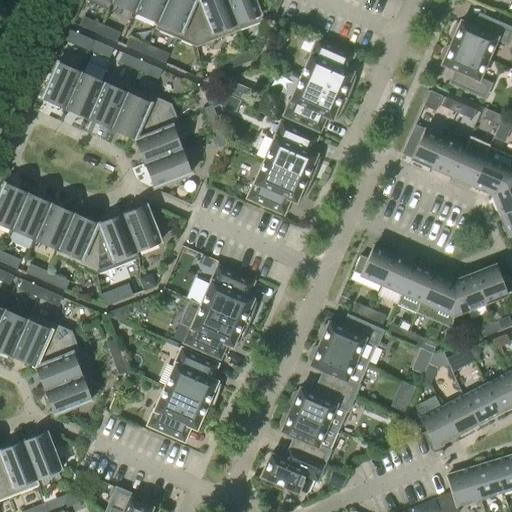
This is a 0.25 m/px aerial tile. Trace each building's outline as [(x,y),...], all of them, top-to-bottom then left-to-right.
[(110,3),(111,0),(84,0),(107,10),(110,3)] [(139,0),(111,0),(110,3),(133,13),(139,0)] [(166,0),(139,0),(133,13),(157,22),(166,0)] [(166,0),(157,22),(154,29),(195,47),(196,0),(166,0)] [(196,0),(195,47),(238,31),(225,0),(196,0)] [(225,0),(238,31),(262,22),(253,0),(225,0)] [(97,34),(101,25),(82,16),(78,26),(97,34)] [(458,24),(453,26),(449,35),(451,40),(450,43),(487,59),(496,38),(507,43),(511,32),(511,29),(489,19),(483,32),(459,21),(458,24)] [(119,33),(101,25),(97,34),(115,42),(119,33)] [(89,50),(93,40),(75,33),(71,42),(89,50)] [(143,54),(147,45),(128,37),(124,46),(143,54)] [(299,78),(347,98),(351,90),(353,83),(355,75),(354,75),(351,74),(351,72),(346,70),(352,55),(316,39),(299,78)] [(93,40),(89,50),(108,58),(112,49),(93,40)] [(487,59),(450,43),(449,46),(444,48),(440,56),(442,62),(441,64),(464,75),(459,87),(484,98),(489,84),(478,79),(487,59)] [(168,54),(147,45),(143,54),(164,63),(168,54)] [(252,50),(233,57),(237,66),(255,59),(256,58),(252,50)] [(135,70),(139,61),(121,53),(117,62),(135,70)] [(237,66),(233,57),(215,64),(218,74),(237,66)] [(161,70),(139,61),(135,70),(157,79),(161,70)] [(63,110),(79,74),(55,63),(39,100),(63,110)] [(79,74),(63,110),(86,120),(102,84),(79,74)] [(219,81),(222,91),(229,94),(234,83),(232,82),(230,77),(219,81)] [(347,98),(299,78),(282,116),(319,132),(325,117),(330,120),(331,118),(334,119),(334,120),(335,120),(340,113),(343,107),(347,98)] [(102,84),(86,120),(110,130),(125,94),(102,84)] [(128,87),(125,94),(110,130),(133,140),(170,105),(128,87)] [(430,91),(423,106),(436,111),(442,96),(430,91)] [(227,94),(222,105),(235,111),(240,99),(227,94)] [(456,113),(460,104),(444,97),(440,107),(456,113)] [(475,111),(460,104),(456,113),(471,120),(475,111)] [(178,125),(170,105),(133,140),(143,164),(180,150),(171,128),(178,125)] [(209,129),(219,125),(211,106),(201,109),(209,129)] [(498,125),(502,116),(485,109),(481,118),(498,125)] [(511,120),(502,116),(498,125),(511,131),(511,120)] [(263,160),(311,181),(314,172),(317,166),(319,157),(318,157),(317,158),(315,156),(315,155),(310,152),(316,138),(280,122),(263,160)] [(219,125),(209,129),(217,149),(226,145),(219,125)] [(432,168),(444,139),(424,130),(411,159),(432,168)] [(444,139),(432,168),(451,177),(468,139),(449,130),(445,139),(444,139)] [(469,136),(468,139),(451,177),(471,185),(488,147),(489,145),(469,136)] [(511,157),(488,147),(471,185),(491,194),(511,173),(511,157)] [(189,174),(180,150),(143,164),(153,188),(189,174)] [(311,181),(263,160),(246,198),(283,214),(289,200),(294,202),(295,200),(298,201),(298,202),(299,203),(304,195),(307,190),(311,181)] [(511,173),(491,194),(499,214),(511,209),(511,173)] [(0,226),(11,231),(27,195),(3,185),(0,191),(0,226)] [(50,205),(27,195),(11,231),(35,241),(50,205)] [(50,205),(35,241),(57,251),(73,214),(50,205)] [(121,215),(136,252),(160,242),(145,206),(121,215)] [(511,209),(499,214),(507,235),(511,233),(511,209)] [(73,214),(57,251),(58,251),(55,258),(96,275),(97,225),(73,214)] [(121,215),(97,225),(96,275),(138,259),(136,252),(121,215)] [(381,284),(393,255),(373,246),(367,258),(359,255),(352,272),(381,284)] [(20,262),(2,254),(0,257),(0,263),(16,271),(20,262)] [(209,268),(213,259),(202,255),(199,263),(209,268)] [(413,264),(393,255),(381,284),(400,293),(413,264)] [(400,293),(401,293),(396,304),(415,313),(433,272),(413,264),(400,293)] [(473,273),(484,303),(511,292),(511,288),(507,275),(499,278),(494,265),(473,273)] [(43,282),(47,273),(29,266),(26,275),(43,282)] [(200,305),(247,325),(251,317),(253,310),(256,302),(254,302),(251,301),(252,299),(247,297),(253,282),(217,266),(200,305)] [(0,272),(0,282),(9,287),(13,278),(0,272)] [(453,281),(433,272),(415,313),(449,328),(452,322),(451,318),(452,316),(453,281)] [(69,282),(47,273),(43,282),(65,292),(69,282)] [(453,281),(452,316),(484,303),(473,273),(453,281)] [(152,275),(136,281),(141,293),(156,286),(156,285),(152,275)] [(36,298),(40,289),(22,282),(19,291),(36,298)] [(104,302),(133,293),(130,283),(101,291),(104,302)] [(40,289),(36,298),(58,308),(62,299),(40,289)] [(247,325),(200,305),(189,300),(178,323),(189,328),(183,343),(219,359),(226,344),(231,347),(232,345),(235,346),(234,347),(235,347),(240,340),(243,334),(247,325)] [(366,318),(370,309),(354,302),(350,311),(366,318)] [(26,320),(3,309),(0,317),(0,351),(11,356),(26,320)] [(385,315),(370,309),(366,318),(381,324),(385,315)] [(29,313),(26,320),(11,356),(34,366),(71,331),(29,313)] [(508,316),(492,322),(495,332),(511,325),(508,316)] [(351,333),(327,322),(326,325),(321,327),(317,336),(319,341),(318,344),(366,365),(381,331),(357,320),(351,333)] [(495,332),(492,322),(474,329),(478,339),(495,332)] [(403,341),(407,332),(391,325),(387,334),(403,341)] [(71,331),(34,366),(44,390),(81,376),(72,354),(79,352),(71,331)] [(425,339),(407,332),(403,341),(421,349),(425,339)] [(505,334),(489,340),(493,350),(509,343),(505,334)] [(115,339),(105,343),(111,357),(120,353),(115,339)] [(312,349),(308,357),(310,363),(308,365),(332,376),(327,387),(352,398),(366,365),(318,344),(317,346),(312,349)] [(481,352),(478,345),(468,349),(476,365),(481,362),(478,356),(481,352)] [(180,348),(164,387),(211,408),(212,405),(215,399),(217,393),(219,384),(218,384),(218,385),(215,383),(216,381),(210,379),(217,364),(180,348)] [(419,349),(416,356),(427,361),(430,354),(419,349)] [(457,365),(469,360),(465,350),(453,355),(457,365)] [(432,357),(427,364),(421,379),(430,383),(437,368),(447,365),(443,352),(432,357)] [(111,357),(118,376),(127,372),(120,353),(111,357)] [(511,384),(506,373),(485,384),(499,413),(511,405),(511,384)] [(81,376),(44,390),(53,415),(90,400),(81,376)] [(392,406),(408,410),(415,383),(400,379),(392,406)] [(485,384),(463,395),(478,424),(499,413),(485,384)] [(211,408),(164,387),(147,425),(183,441),(189,427),(195,429),(196,427),(199,428),(198,429),(199,430),(204,422),(207,417),(210,411),(211,408)] [(322,398),(298,388),(297,391),(292,393),(288,402),(290,407),(289,410),(337,431),(352,398),(327,387),(322,398)] [(478,424),(463,395),(442,406),(457,435),(478,424)] [(457,435),(442,406),(420,418),(434,446),(457,435)] [(337,431),(289,410),(288,412),(283,414),(279,423),(281,428),(279,431),(303,442),(298,453),(323,464),(337,431)] [(418,435),(415,426),(407,429),(411,438),(418,435)] [(21,441),(36,478),(60,469),(46,432),(21,441)] [(0,449),(0,499),(38,485),(36,478),(21,441),(0,449)] [(323,464),(298,453),(293,464),(270,454),(260,476),(270,481),(272,486),(281,490),(286,488),(296,492),(298,489),(307,493),(315,475),(317,476),(323,464)] [(511,455),(493,461),(503,492),(511,488),(511,455)] [(493,461),(470,468),(480,499),(503,492),(493,461)] [(446,475),(451,492),(436,498),(441,511),(456,511),(458,511),(456,506),(480,499),(470,468),(446,475)] [(326,484),(341,489),(346,474),(332,469),(326,484)] [(132,495),(116,488),(105,511),(148,511),(151,507),(130,499),(132,495)] [(45,511),(47,511),(59,508),(61,507),(66,494),(55,498),(53,492),(42,497),(44,503),(43,504),(45,511)]
